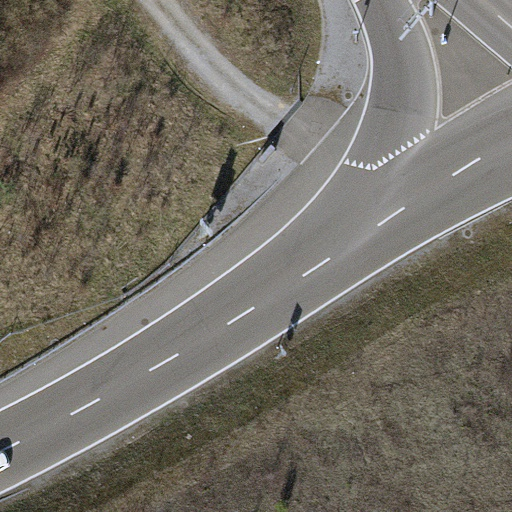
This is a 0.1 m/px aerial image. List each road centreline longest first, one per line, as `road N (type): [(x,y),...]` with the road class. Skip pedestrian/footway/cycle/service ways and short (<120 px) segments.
road 1 (motorway): [(511,142),(165,362),(0,452)]
road 2 (track): [(158,0),(246,95),(394,215)]
